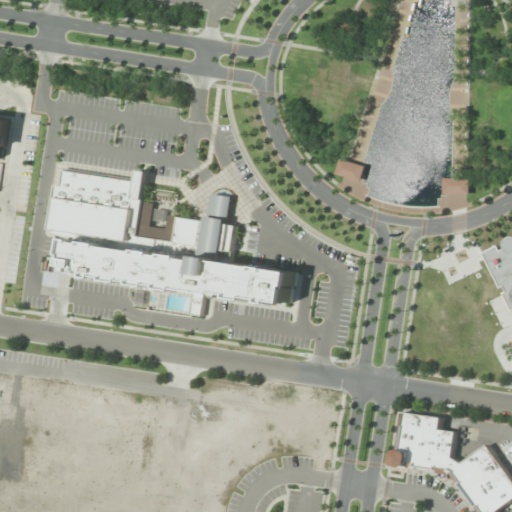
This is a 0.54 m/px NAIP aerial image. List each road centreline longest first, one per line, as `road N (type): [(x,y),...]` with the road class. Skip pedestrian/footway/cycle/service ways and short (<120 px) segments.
road 1 (residential): [(267,89),(278,132),(298,165),(353,210),(439,226),(511,199),(301,3),(272,49),(267,89)]
road 2 (residential): [(0,323),(365,380)]
road 3 (residential): [(367,511),(405,264),(419,227)]
road 4 (residential): [(277,38),(256,51),(0,12)]
road 5 (residential): [(0,37),(238,74),(267,89)]
road 6 (residential): [(381,221),(387,234),(365,380)]
road 7 (residential): [(365,380),(511,403)]
road 8 (residential): [(365,380),(345,511)]
